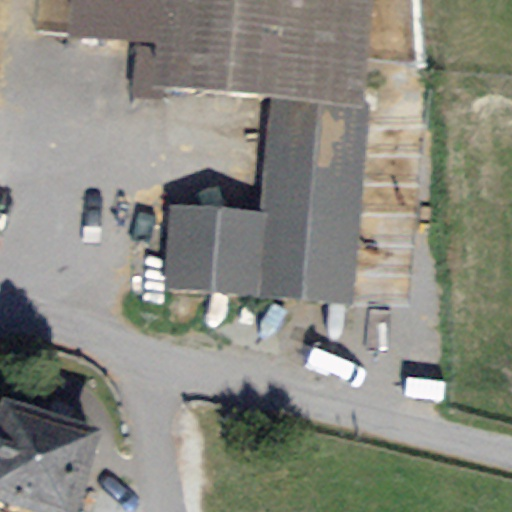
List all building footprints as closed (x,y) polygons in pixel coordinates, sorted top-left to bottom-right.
[(70,0),(67,39),(135,45),(130,91),(159,93),(166,0),(70,0)] [(166,0),(159,93),(268,101),(368,110),(377,0),(166,0)] [(250,297),(350,306),(368,110),(268,101),(258,211),(250,297)] [(163,290),(250,297),(258,211),(170,204),(163,290)] [(77,511),(104,428),(3,396),(0,407),(0,499),(40,511),(77,511)]
